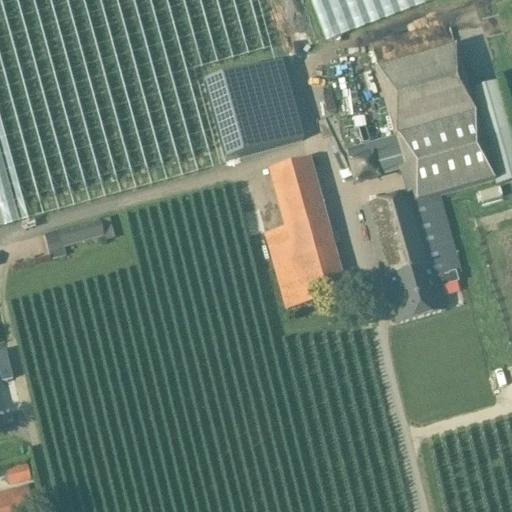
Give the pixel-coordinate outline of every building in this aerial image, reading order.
[(345,151),(347,161),(346,161),(353,188),(380,180),(380,178),(404,171),(410,195),(361,209),(394,327),(445,313),(438,289),(456,284),(454,276),(459,274),(437,199),(494,183),(495,187),(511,182),(511,129),(499,81),(466,91),(454,48),(374,70),(393,137),(345,151)] [(225,164),(302,143),(280,64),(203,86),(225,164)] [(284,312),(347,296),(309,161),(266,173),(282,231),(263,236),(284,312)] [(98,223),(44,238),(51,262),(65,258),(63,251),(102,239),(98,223)] [(5,471),(9,488),(30,482),(25,467),(5,471)] [(0,511),(32,511),(26,489),(0,495),(0,511)]
